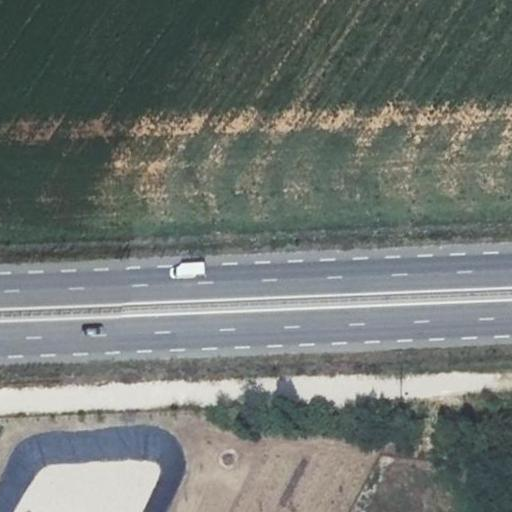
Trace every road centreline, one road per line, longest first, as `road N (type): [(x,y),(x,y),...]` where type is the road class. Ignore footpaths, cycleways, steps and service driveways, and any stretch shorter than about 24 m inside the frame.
road 1 (trunk): [(511,266),(0,286)]
road 2 (trunk): [(0,338),(511,319)]
road 3 (track): [(511,378),(0,396)]
